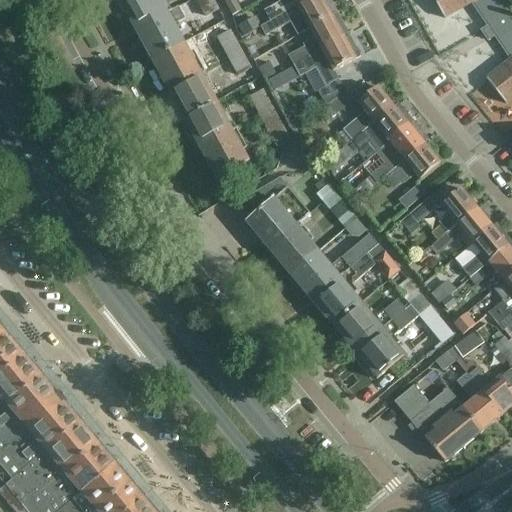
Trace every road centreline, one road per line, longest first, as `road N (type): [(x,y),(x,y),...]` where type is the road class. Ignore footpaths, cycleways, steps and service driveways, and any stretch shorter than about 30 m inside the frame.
road 1 (residential): [(385,480),(201,260),(54,0)]
road 2 (secondary): [(328,511),(42,142)]
road 3 (secondary): [(14,146),(296,511)]
road 4 (residential): [(511,214),(401,83),(356,0)]
